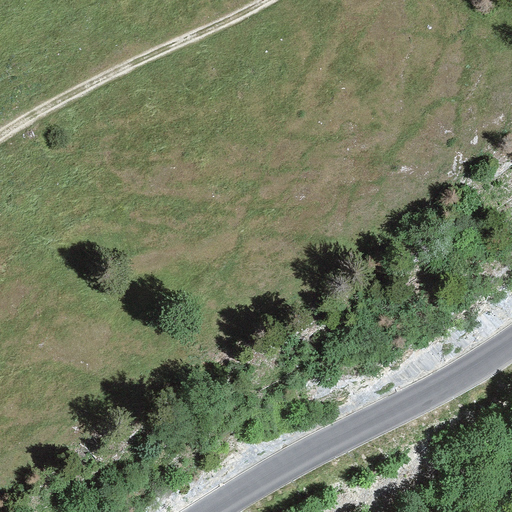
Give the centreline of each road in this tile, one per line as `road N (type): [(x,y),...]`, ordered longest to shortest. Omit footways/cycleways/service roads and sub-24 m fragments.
road 1 (tertiary): [(210,511),(511,344)]
road 2 (track): [(0,145),(76,97),(276,0)]
